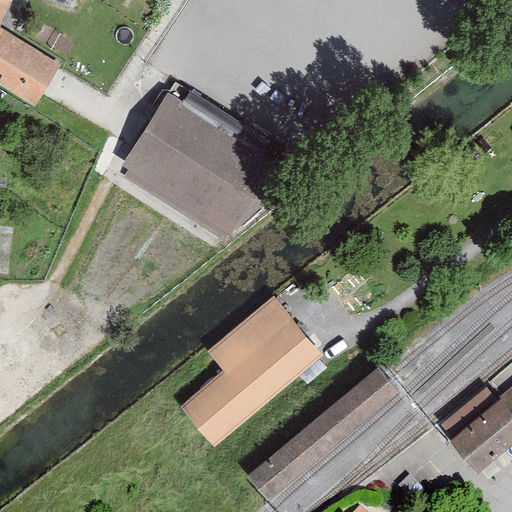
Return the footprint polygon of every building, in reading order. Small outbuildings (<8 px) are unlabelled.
[(78,0),(0,0),(0,83),(40,106),(67,69),(2,26),(10,0),(76,0),(78,0)] [(282,164),(170,94),(124,171),(230,237),(282,164)] [(191,410),(222,448),(232,440),(329,361),(279,300),(215,352),(234,375),(191,410)] [(379,366),(251,471),(270,494),(398,389),(388,377),(379,366)] [(511,384),(451,433),(481,469),(511,443),(511,384)] [(426,490),(415,478),(406,486),(418,499),(426,490)]
